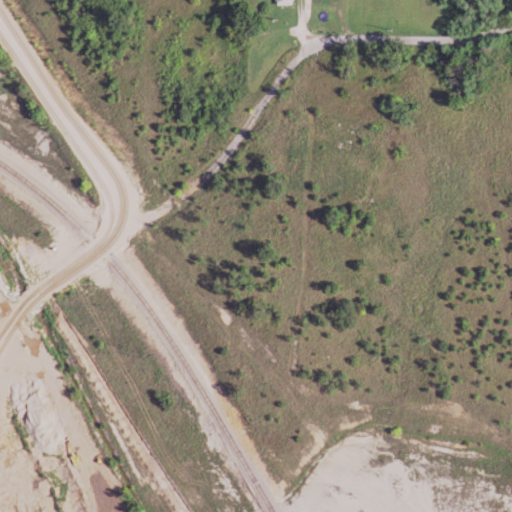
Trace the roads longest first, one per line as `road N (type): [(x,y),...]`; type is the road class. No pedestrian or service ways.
road 1 (residential): [(141,223),(217,165),(311,42),(364,15),(511,9)]
road 2 (residential): [(0,2),(141,223)]
road 3 (residential): [(0,336),(141,223)]
